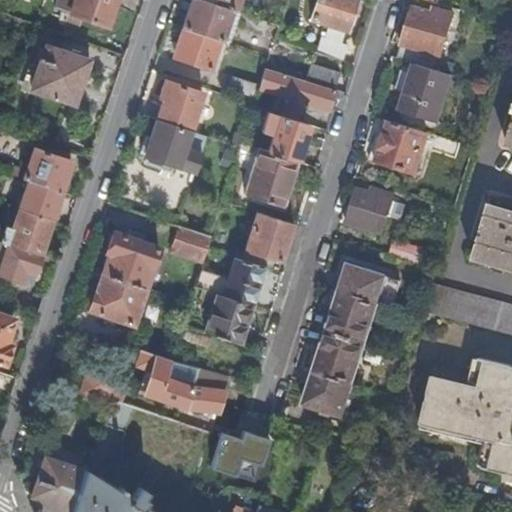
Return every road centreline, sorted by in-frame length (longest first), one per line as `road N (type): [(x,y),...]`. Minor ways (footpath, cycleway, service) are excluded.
road 1 (residential): [(161,0),(0,474)]
road 2 (unclassified): [(256,452),(394,0)]
